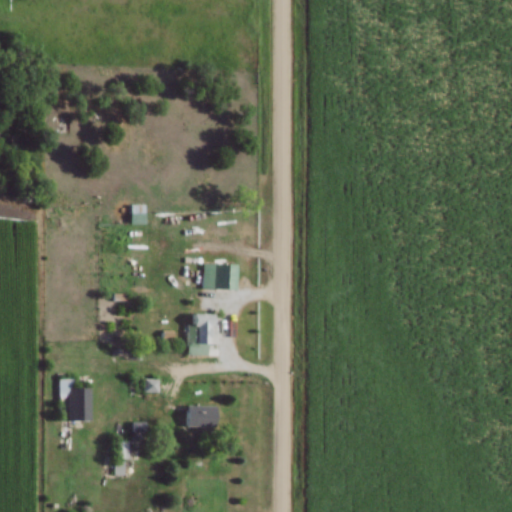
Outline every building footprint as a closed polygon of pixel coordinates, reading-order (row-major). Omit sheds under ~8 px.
[(128,205),(142,205),(142,214),(127,213),(128,205)] [(212,264),(234,263),(235,290),(213,290),(212,264)] [(159,271),(183,271),(184,294),(160,295),(159,271)] [(192,320),(212,320),(212,344),(184,344),(184,323),(192,323),(192,320)] [(83,343),(97,342),(97,352),(84,352),(83,343)] [(128,378),(138,378),(138,396),(129,396),(128,378)] [(55,379),(56,423),(89,422),(88,388),(73,388),(72,379),(55,379)] [(140,379),(155,379),(156,392),(141,392),(140,379)] [(182,404),(215,405),(214,424),(182,423),(182,404)] [(113,442),(125,441),(126,458),(113,458),(113,442)] [(112,461),(120,461),(121,475),(112,475),(112,461)]
